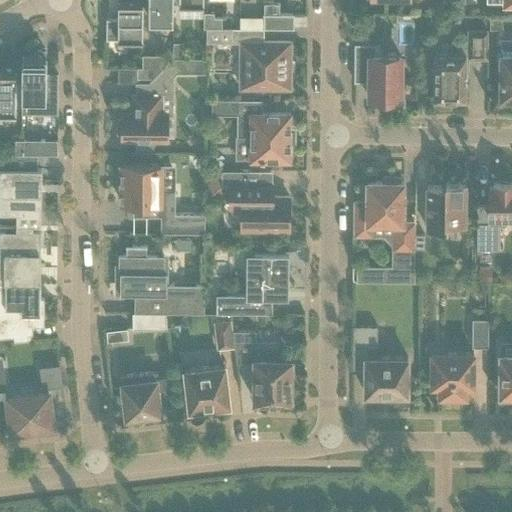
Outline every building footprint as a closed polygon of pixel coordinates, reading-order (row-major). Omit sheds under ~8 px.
[(118,0),(118,18),(108,18),(106,18),(106,39),(142,39),(142,0),(118,0)] [(148,0),(149,19),(152,19),(152,23),(170,24),(170,19),(173,19),(173,0),(148,0)] [(275,14),(275,4),(264,3),(264,14),(275,14)] [(214,17),(214,13),(204,13),(204,28),(222,28),(222,17),(214,17)] [(275,14),(264,14),(263,14),(263,28),(264,28),(294,29),(294,14),(275,14)] [(263,28),(222,28),(206,28),(206,43),(241,43),(241,88),(290,88),(290,42),(264,42),(264,28),(263,28)] [(487,58),(487,30),(468,30),(468,41),(458,41),(458,54),(434,54),(434,98),(439,98),(439,102),(452,102),(452,98),(465,98),(465,69),(469,69),(469,58),(487,58)] [(183,58),(183,43),(173,43),(173,58),(183,58)] [(376,54),(376,43),(354,43),(354,82),(368,82),(368,98),(384,98),(384,101),(398,101),(398,98),(402,98),(402,78),(399,78),(399,54),(376,54)] [(511,53),(500,54),(500,99),(504,99),(504,103),(511,103),(511,53)] [(22,97),(22,113),(58,113),(58,72),(46,72),(46,57),(45,57),(45,54),(36,54),(36,57),(22,57),(22,97)] [(182,68),(173,58),(152,79),(162,88),(182,68)] [(148,78),(148,67),(118,67),(118,82),(137,82),(137,78),(148,78)] [(15,73),(15,70),(6,70),(6,73),(0,72),(0,112),(16,113),(16,73),(15,73)] [(161,113),(161,94),(133,94),(133,112),(122,112),(122,119),(117,119),(117,134),(122,134),(121,140),(167,141),(168,113),(161,113)] [(238,115),(238,99),(212,99),(212,114),(238,115)] [(289,129),(290,113),(251,113),(251,119),(237,119),(237,136),(251,136),(251,159),(260,159),(260,161),(280,161),(280,159),(289,159),(289,143),(293,143),(293,129),(289,129)] [(15,145),(15,154),(25,154),(25,145),(25,141),(15,141),(15,145)] [(0,154),(0,168),(2,169),(15,169),(15,154),(0,154)] [(161,190),(161,164),(121,164),(121,167),(117,167),(117,186),(121,186),(121,203),(159,203),(159,215),(161,215),(161,233),(205,233),(205,214),(175,213),(175,190),(161,190)] [(2,169),(0,168),(0,215),(41,215),(41,193),(39,193),(39,188),(41,188),(41,169),(2,169)] [(247,183),(247,171),(222,171),(222,175),(208,174),(208,198),(230,198),(229,209),(241,209),(241,230),(289,230),(289,197),(272,197),(269,194),(267,194),(267,184),(273,184),(273,183),(247,183)] [(400,182),(400,177),(383,177),(383,182),(367,182),(367,202),(355,201),(354,235),(368,235),(372,231),(372,222),(393,223),(393,245),(398,249),(413,250),(413,222),(403,222),(403,182),(400,182)] [(465,224),(465,182),(445,182),(445,186),(427,186),(427,229),(446,229),(446,223),(465,224)] [(511,182),(493,183),(493,186),(489,186),(489,223),(477,223),(477,249),(500,249),(500,224),(505,224),(505,216),(511,216),(511,182)] [(40,256),(41,232),(0,231),(0,282),(40,283),(40,262),(38,262),(38,256),(40,256)] [(147,247),(147,246),(126,246),(125,255),(119,255),(119,267),(116,267),(116,283),(121,283),(121,294),(134,294),(134,312),(168,313),(204,313),(204,284),(166,284),(166,273),(164,273),(164,256),(146,256),(146,247),(147,247)] [(288,290),(289,254),(254,254),(254,256),(249,256),(248,288),(246,288),(246,294),(226,294),(226,295),(217,295),(217,299),(216,299),(216,313),(272,313),(272,296),(286,296),(286,290),(288,290)] [(414,282),(414,266),(384,266),(384,282),(414,282)] [(478,270),(477,280),(487,280),(488,270),(478,270)] [(40,298),(40,283),(0,282),(0,337),(14,336),(15,341),(27,340),(27,335),(32,334),(32,327),(44,326),(44,313),(40,313),(40,300),(44,300),(44,298),(40,298)] [(168,313),(134,312),(132,312),(132,329),(168,329),(168,313)] [(488,347),(488,319),(472,319),(472,347),(488,347)] [(235,348),(232,330),(231,320),(213,322),(217,350),(235,348)] [(377,357),(377,326),(353,326),(353,368),(365,368),(365,394),(408,395),(408,358),(377,357)] [(125,339),(125,328),(105,328),(104,338),(125,339)] [(255,344),(256,330),(232,330),(235,348),(236,361),(254,359),(254,401),(291,401),(292,382),(298,382),(299,363),(292,363),(292,360),(276,359),(277,344),(255,344)] [(474,353),(447,353),(432,353),(432,385),(439,385),(439,395),(442,395),(446,398),(459,398),(463,395),(466,395),(466,385),(474,385),(474,353)] [(511,353),(500,354),(500,395),(511,395),(511,353)] [(42,389),(62,387),(59,365),(39,367),(42,389)] [(189,410),(229,405),(225,365),(185,370),(189,410)] [(157,372),(120,376),(120,378),(123,378),(123,382),(122,382),(125,411),(131,410),(132,416),(161,413),(159,399),(169,398),(167,377),(155,378),(155,374),(157,374),(157,372)] [(12,431),(52,426),(48,394),(8,398),(12,431)]
